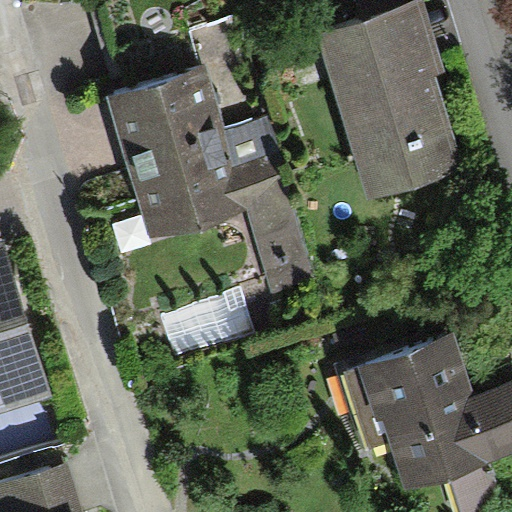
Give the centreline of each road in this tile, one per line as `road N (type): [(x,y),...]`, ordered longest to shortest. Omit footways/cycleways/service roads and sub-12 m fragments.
road 1 (residential): [(0,39),(111,409),(132,511)]
road 2 (residential): [(471,0),(511,123)]
